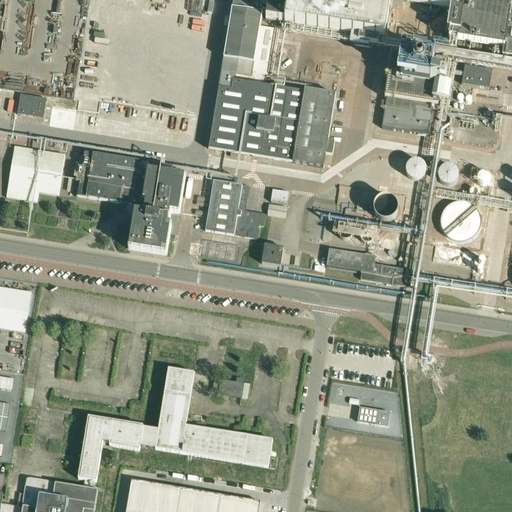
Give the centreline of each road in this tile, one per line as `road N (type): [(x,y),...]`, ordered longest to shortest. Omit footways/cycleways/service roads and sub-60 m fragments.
road 1 (unclassified): [(329,297),(0,244)]
road 2 (unclassified): [(294,511),(329,297)]
road 3 (unclassified): [(511,327),(329,297)]
